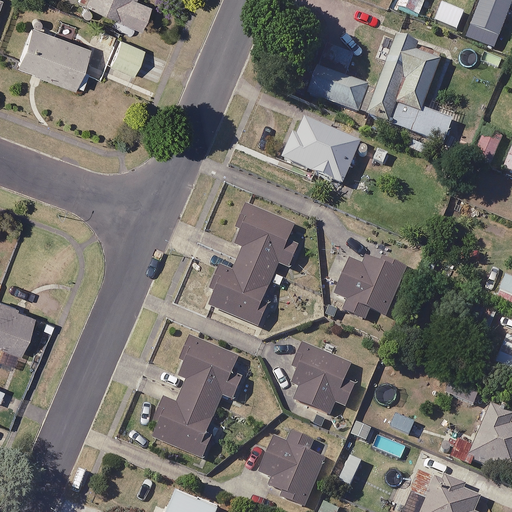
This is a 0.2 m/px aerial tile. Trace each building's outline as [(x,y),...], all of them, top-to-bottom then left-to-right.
[(83,0),(83,1),(139,28),(150,5),(139,0),(83,0)] [(88,47),(31,26),(16,65),(73,87),(88,47)] [(144,50),(121,39),(110,65),(132,75),(144,50)] [(345,80),(316,69),(306,95),(443,145),(452,122),(421,110),(442,55),(397,39),(377,92),(345,80)] [(324,46),(316,69),(345,80),(354,57),(324,46)] [(388,153),(302,115),(282,160),(341,186),(356,153),(383,165),(388,153)] [(495,153),(478,147),(472,162),(489,169),(495,153)] [(293,229),(245,209),(230,245),(244,251),(234,274),(224,270),(208,308),(257,328),(266,306),(262,305),(278,265),(289,270),(297,249),(286,245),(293,229)] [(406,270),(368,255),(363,267),(350,262),(335,296),(348,302),(344,312),(366,322),(370,311),(386,318),(406,270)] [(500,268),(489,263),(479,285),(489,291),(500,268)] [(511,280),(505,278),(500,293),(511,297),(511,280)] [(496,313),(472,303),(463,327),(486,337),(496,313)] [(33,316),(0,304),(0,345),(20,353),(33,316)] [(511,337),(508,336),(496,364),(511,370),(511,337)] [(237,360),(192,342),(178,379),(188,383),(178,408),(167,404),(152,440),(202,460),(210,439),(205,437),(222,397),(233,401),(241,380),(230,376),(237,360)] [(350,367),(303,347),(294,368),(298,370),(292,384),(300,388),(294,402),(330,417),(335,404),(344,408),(353,387),(343,382),(350,367)] [(480,387),(452,376),(445,394),(473,406),(480,387)] [(511,423),(487,413),(470,456),(511,472),(511,427),(509,426),(511,423)] [(400,443),(375,433),(362,468),(387,477),(400,443)] [(312,443),(291,435),(287,446),(273,440),(259,475),(271,480),(266,493),(305,508),(324,461),(308,455),(312,443)] [(474,511),(481,496),(417,470),(399,511),(474,511)] [(216,511),(174,494),(166,511),(216,511)] [(338,511),(342,505),(327,497),(319,511),(338,511)]
